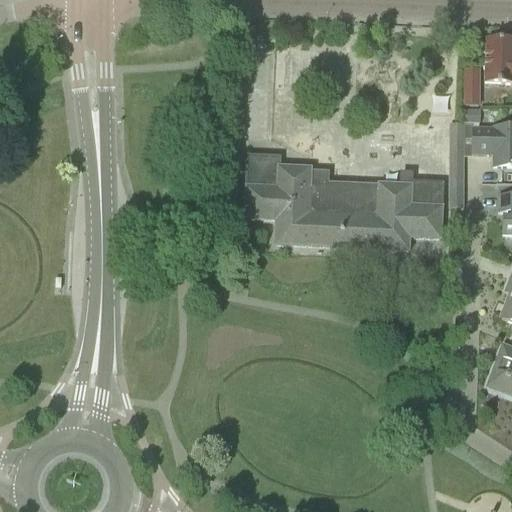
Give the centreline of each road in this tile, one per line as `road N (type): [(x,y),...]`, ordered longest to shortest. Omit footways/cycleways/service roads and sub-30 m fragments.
road 1 (residential): [(511,10),(145,0)]
road 2 (tertiary): [(76,1),(76,75),(100,197)]
road 3 (tertiary): [(100,197),(104,0)]
road 4 (tertiary): [(92,447),(105,348),(99,317)]
road 5 (tertiary): [(99,317),(70,442)]
road 6 (tertiary): [(99,317),(100,197)]
